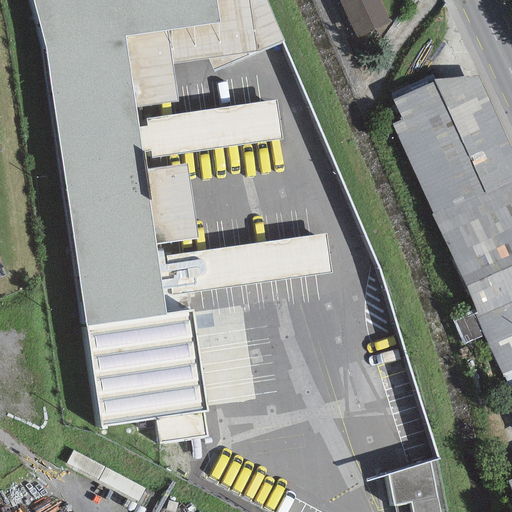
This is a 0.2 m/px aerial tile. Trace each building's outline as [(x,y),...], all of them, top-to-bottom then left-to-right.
[(208,411),(192,310),(166,314),(163,297),(331,271),(325,233),(165,258),(164,252),(157,253),(155,244),(198,238),(186,164),(146,170),(143,150),(150,149),(152,159),(281,139),(275,100),(147,120),(148,127),(139,128),(124,37),(219,22),(215,0),(33,0),(41,46),(100,427),(157,418),(161,443),(206,436),(203,412),(208,411)] [(358,39),(390,23),(378,0),(336,0),(338,1),(339,1),(358,39)] [(434,80),(392,100),(401,120),(392,124),(433,213),(431,214),(466,287),(511,266),(511,151),(477,77),(434,80)] [(511,266),(466,287),(476,311),(452,322),(462,344),(483,335),(501,375),(511,370),(511,266)] [(392,510),(408,507),(408,511),(439,511),(429,465),(385,474),(392,510)]
